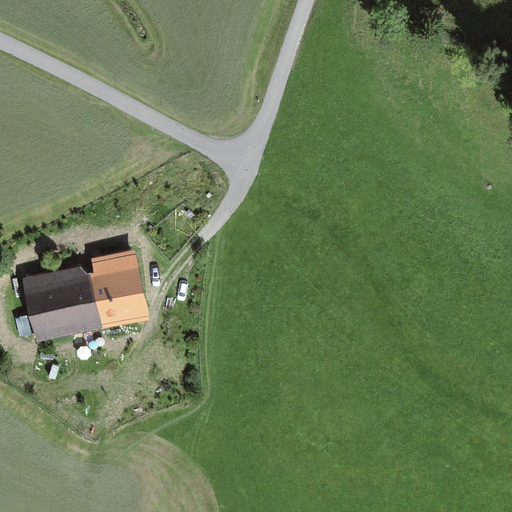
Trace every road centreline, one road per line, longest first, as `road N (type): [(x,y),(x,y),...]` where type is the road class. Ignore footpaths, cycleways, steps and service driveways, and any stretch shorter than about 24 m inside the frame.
road 1 (track): [(312,0),(237,207),(165,308)]
road 2 (track): [(0,39),(254,165)]
